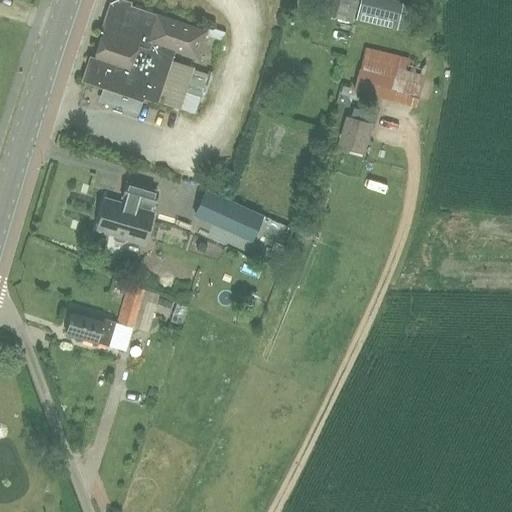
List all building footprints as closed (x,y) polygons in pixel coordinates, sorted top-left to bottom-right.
[(346,48),(357,0),(331,0),(328,16),(337,18),(330,44),(346,48)] [(403,2),(395,0),(359,0),(355,19),(396,29),(403,2)] [(198,98),(184,93),(191,70),(170,62),(173,51),(195,58),(203,34),(222,40),(225,31),(206,25),(204,31),(113,1),(95,58),(94,58),(86,84),(103,89),(99,101),(135,113),(140,98),(156,104),(157,101),(193,113),(198,98)] [(414,107),(426,62),(364,46),(364,48),(352,90),(414,107)] [(362,155),(371,124),(347,117),(337,148),(362,155)] [(329,188),(335,173),(323,168),(316,183),(329,188)] [(157,194),(127,185),(123,199),(125,199),(123,207),(105,202),(97,230),(114,235),(112,239),(114,243),(121,245),(125,243),(126,239),(143,244),(152,216),(149,215),(152,207),(157,194)] [(324,201),(327,190),(318,187),(315,198),(324,201)] [(261,215),(209,192),(205,190),(194,214),(250,239),(261,215)] [(127,283),(116,321),(134,327),(146,289),(127,283)] [(172,302),(158,297),(156,303),(170,308),(172,302)] [(66,336),(95,344),(108,347),(114,323),(72,312),(66,336)] [(174,335),(177,327),(168,324),(165,333),(174,335)]
